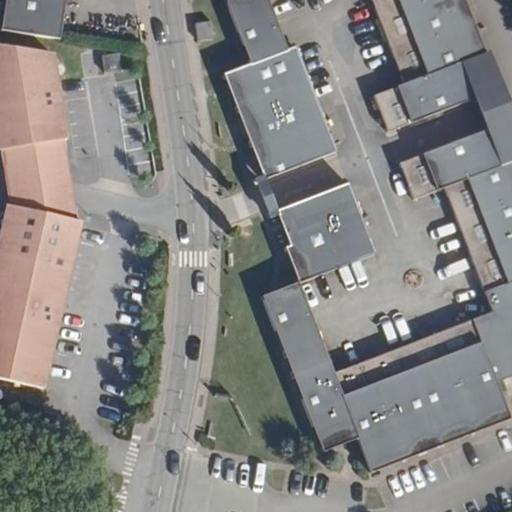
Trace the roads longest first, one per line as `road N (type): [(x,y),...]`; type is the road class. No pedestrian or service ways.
road 1 (residential): [(187,222),(511,103)]
road 2 (residential): [(187,222),(183,329),(159,483)]
road 3 (residential): [(154,0),(187,222)]
road 4 (residential): [(187,222),(0,175)]
road 5 (residential): [(303,511),(159,483)]
